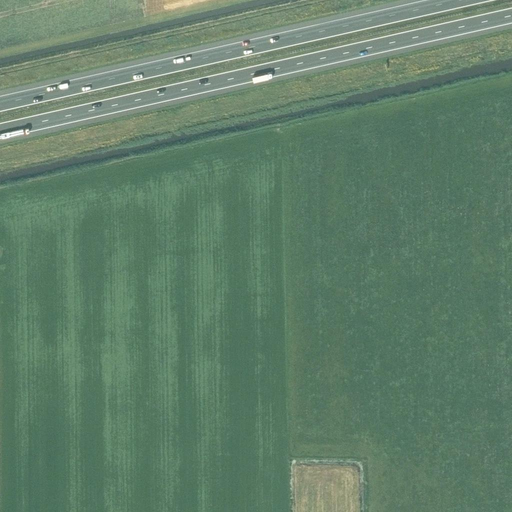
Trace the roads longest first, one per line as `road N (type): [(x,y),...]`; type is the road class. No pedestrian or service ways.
road 1 (motorway): [(0,131),(511,15)]
road 2 (motorway): [(460,0),(0,104)]
